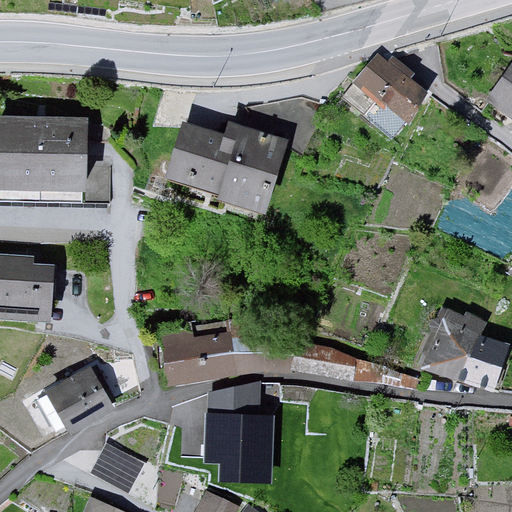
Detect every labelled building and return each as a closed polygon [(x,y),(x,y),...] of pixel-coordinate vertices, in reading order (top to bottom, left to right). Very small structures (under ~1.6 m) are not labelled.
[(376,52),(350,88),(402,126),(428,91),(376,52)] [(511,61),(490,95),(511,110),(511,61)] [(180,118),(163,170),(214,187),(231,134),(180,118)] [(2,120),(0,187),(97,189),(99,123),(2,120)] [(243,128),(220,197),(267,212),(290,144),(243,128)] [(0,260),(0,317),(57,321),(61,265),(0,260)] [(511,340),(453,315),(430,369),(496,397),(511,359),(511,340)] [(158,333),(165,380),(235,369),(227,322),(158,333)] [(91,370),(49,394),(69,429),(111,405),(91,370)] [(105,445),(89,475),(129,496),(145,465),(105,445)] [(236,511),(206,495),(196,511),(236,511)] [(121,511),(89,501),(85,511),(121,511)]
